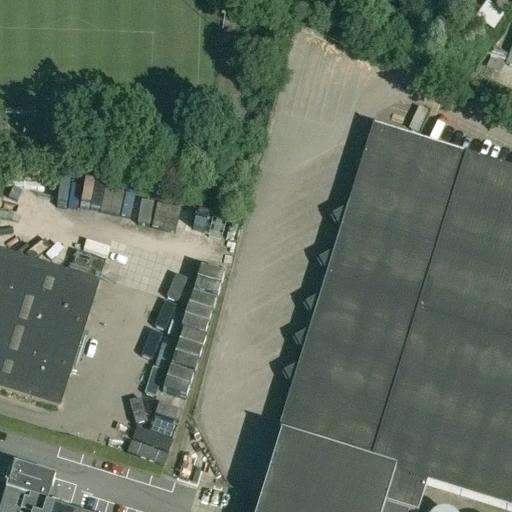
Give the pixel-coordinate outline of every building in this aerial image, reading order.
[(493,32),(506,16),(486,2),(474,19),(493,32)] [(279,442),(257,511),(417,511),(426,487),(508,511),(511,511),(511,173),(373,130),(373,128),(372,127),(275,441),(276,442),(277,441),(279,442)] [(208,238),(213,215),(186,210),(182,233),(208,238)] [(18,255),(38,257),(41,235),(22,232),(18,255)] [(0,391),(59,410),(80,343),(79,342),(96,287),(103,264),(77,256),(70,279),(0,256),(0,391)] [(193,310),(216,317),(229,271),(206,264),(193,310)] [(175,440),(187,444),(199,399),(191,397),(201,362),(176,355),(166,389),(161,388),(155,411),(181,418),(175,440)] [(0,510),(0,511),(70,511),(46,505),(54,480),(13,467),(11,476),(8,475),(4,487),(7,488),(0,510)]
